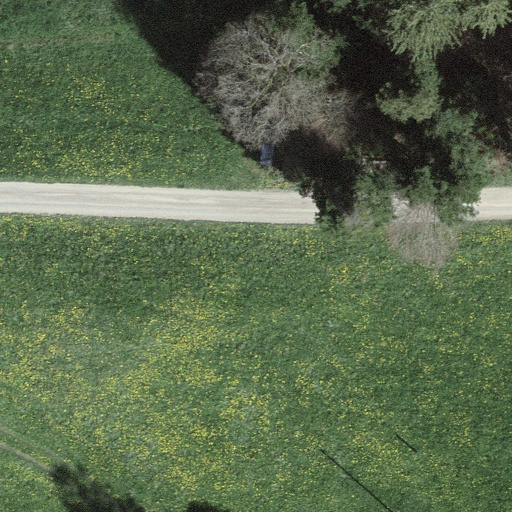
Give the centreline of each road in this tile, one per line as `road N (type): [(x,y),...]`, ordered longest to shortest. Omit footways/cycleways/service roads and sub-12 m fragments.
road 1 (track): [(511,210),(0,199)]
road 2 (track): [(117,511),(69,468),(0,433)]
